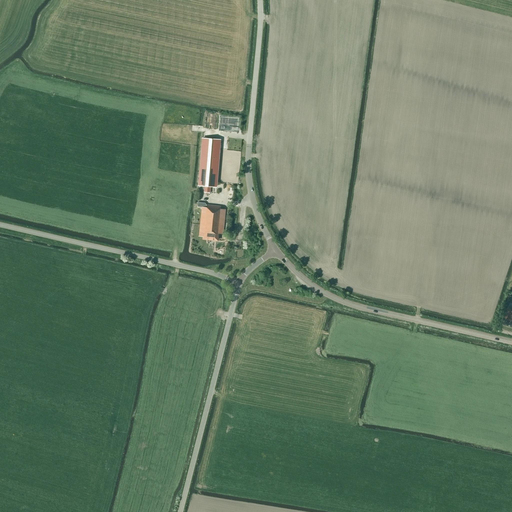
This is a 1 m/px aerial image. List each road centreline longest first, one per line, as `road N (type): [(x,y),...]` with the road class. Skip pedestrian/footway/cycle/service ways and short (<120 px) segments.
road 1 (tertiary): [(511,341),(342,301),(275,250)]
road 2 (tertiary): [(275,250),(248,168),(259,0)]
road 3 (tertiary): [(0,225),(237,283)]
road 4 (tertiary): [(180,511),(237,283)]
